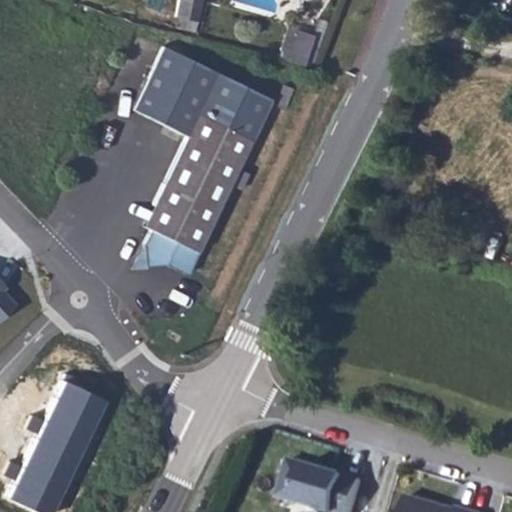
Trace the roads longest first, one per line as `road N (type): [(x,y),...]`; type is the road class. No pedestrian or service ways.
road 1 (secondary): [(223,393),(379,66),(402,0)]
road 2 (residential): [(223,393),(511,477)]
road 3 (residential): [(210,418),(149,377),(79,297)]
road 4 (residential): [(79,297),(0,199)]
